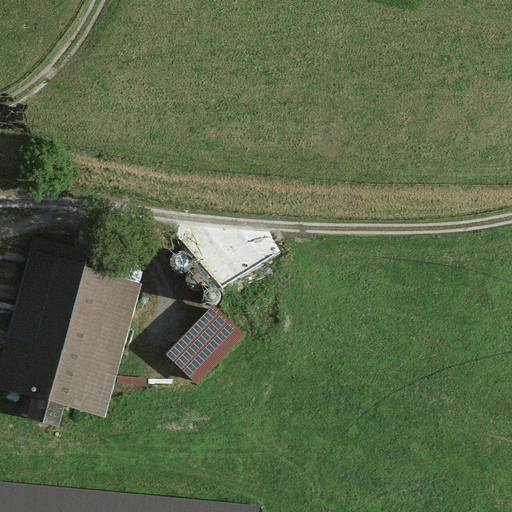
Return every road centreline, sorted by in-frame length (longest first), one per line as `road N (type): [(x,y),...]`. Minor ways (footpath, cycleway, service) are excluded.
road 1 (track): [(511,216),(419,229),(267,225),(0,202)]
road 2 (track): [(0,108),(67,52),(101,0)]
